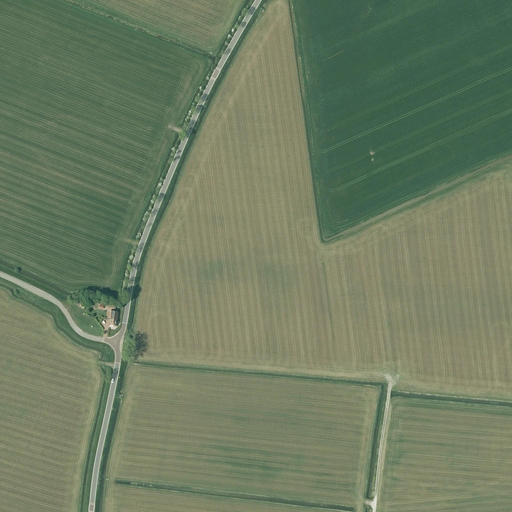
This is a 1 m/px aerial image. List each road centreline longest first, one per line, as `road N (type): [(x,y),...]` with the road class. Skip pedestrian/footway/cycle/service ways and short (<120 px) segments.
road 1 (tertiary): [(117,342),(155,207),(206,91),(258,0)]
road 2 (tertiary): [(91,511),(117,342)]
road 3 (unclassified): [(117,342),(82,334),(58,304),(0,274)]
